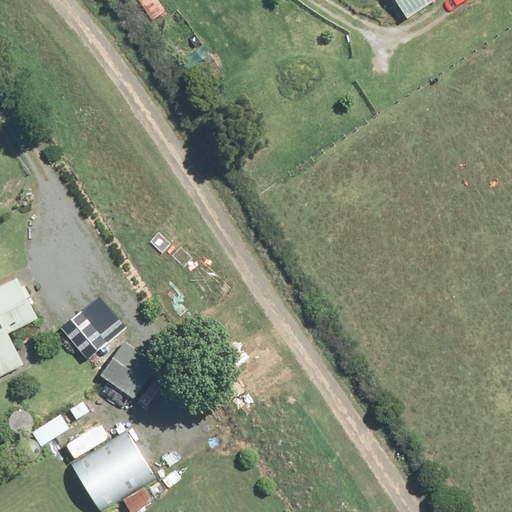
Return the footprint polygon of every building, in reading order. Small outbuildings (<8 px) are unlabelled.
[(395,0),(409,20),(438,0),(395,0)] [(0,381),(25,369),(9,337),(40,321),(18,278),(0,286),(0,381)] [(94,304),(63,331),(90,362),(121,335),(94,304)] [(146,362),(124,346),(101,378),(123,394),(146,362)] [(72,432),(63,418),(35,435),(44,449),(72,432)] [(101,427),(67,449),(76,463),(73,466),(102,511),(157,476),(131,435),(114,446),(101,427)]
